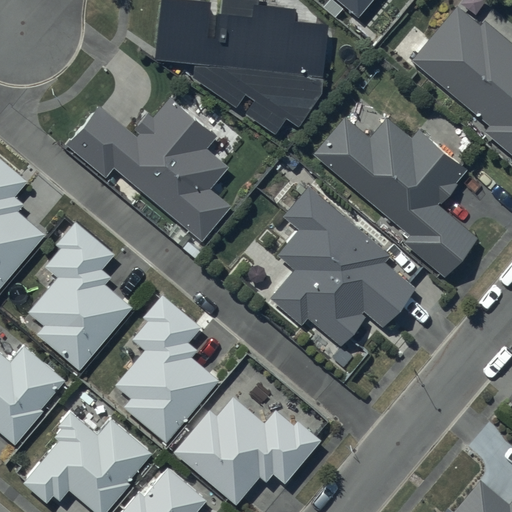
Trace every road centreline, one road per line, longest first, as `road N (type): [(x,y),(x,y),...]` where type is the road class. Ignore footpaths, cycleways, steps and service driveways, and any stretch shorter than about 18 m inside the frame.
road 1 (residential): [(0,115),(393,450)]
road 2 (residential): [(511,308),(393,450)]
